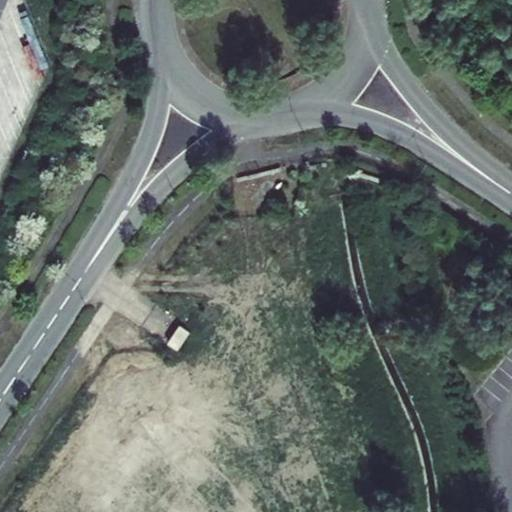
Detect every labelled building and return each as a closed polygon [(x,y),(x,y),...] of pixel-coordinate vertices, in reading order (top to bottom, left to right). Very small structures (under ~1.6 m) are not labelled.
[(180,326),(167,343),(177,350),(189,332),(180,326)] [(163,397),(182,418),(204,398),(186,377),(163,397)] [(306,399),(275,409),(283,436),(315,426),(306,399)] [(139,417),(125,447),(152,459),(166,429),(139,417)] [(91,448),(80,472),(106,484),(117,460),(91,448)]
